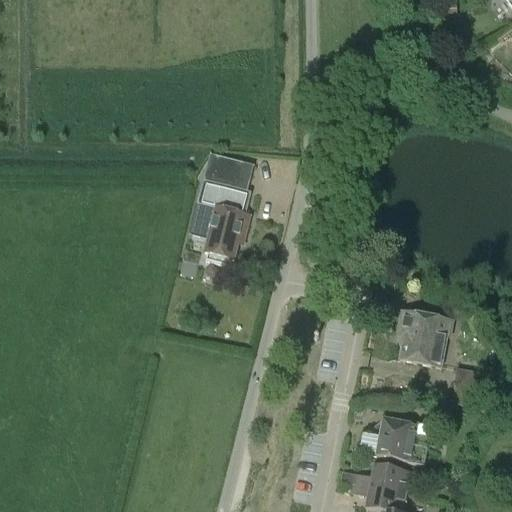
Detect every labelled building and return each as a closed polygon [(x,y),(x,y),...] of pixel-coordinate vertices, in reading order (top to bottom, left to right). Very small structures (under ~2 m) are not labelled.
[(511,0),(503,0),(511,11),(511,0)] [(217,159),(211,180),(237,187),(243,165),(217,159)] [(239,245),(243,246),(250,219),(245,218),(251,196),(204,183),(197,207),(216,212),(205,256),(208,257),(206,264),(229,270),(231,263),(234,263),(239,245)] [(440,371),(446,340),(449,341),(452,325),(401,315),(397,339),(404,340),(399,363),(440,371)] [(455,389),(481,393),(484,377),(457,372),(454,389),(455,389)] [(481,393),(455,389),(452,407),(478,412),(481,393)] [(424,469),(428,449),(431,432),(383,423),(380,439),(363,436),(360,457),(424,469)] [(354,488),(407,498),(411,476),(374,469),(372,481),(340,475),(338,484),(354,488)] [(365,511),(404,511),(407,498),(354,488),(352,497),(368,500),(365,511)]
